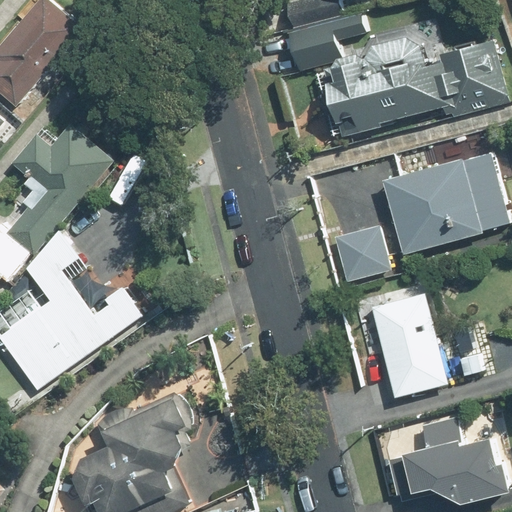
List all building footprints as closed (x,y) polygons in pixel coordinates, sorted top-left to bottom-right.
[(51,0),(40,0),(0,50),(0,90),(20,106),(84,25),(51,0)] [(343,139),(510,99),(496,41),(434,56),(429,35),(324,61),(343,139)] [(0,112),(0,133),(11,121),(0,112)] [(101,151),(68,128),(18,198),(30,207),(11,234),(32,249),(101,151)] [(153,153),(140,145),(110,195),(122,203),(153,153)] [(511,214),(497,153),(384,179),(402,253),(511,227),(511,214)] [(337,236),(348,281),(394,270),(382,225),(337,236)] [(1,336),(38,389),(111,338),(63,270),(81,258),(60,229),(28,268),(51,301),(1,336)] [(427,292),(373,306),(395,397),(450,383),(427,292)] [(109,414),(99,424),(109,445),(83,458),(75,478),(88,505),(96,502),(100,511),(172,511),(194,502),(177,467),(183,449),(193,445),(186,431),(195,427),(193,424),(194,415),(191,407),(186,399),(179,394),(178,392),(136,411),(134,407),(121,409),(109,414)] [(462,504),(511,491),(504,462),(499,464),(493,436),(462,444),(461,438),(402,452),(403,456),(389,460),(400,502),(440,492),(462,504)]
